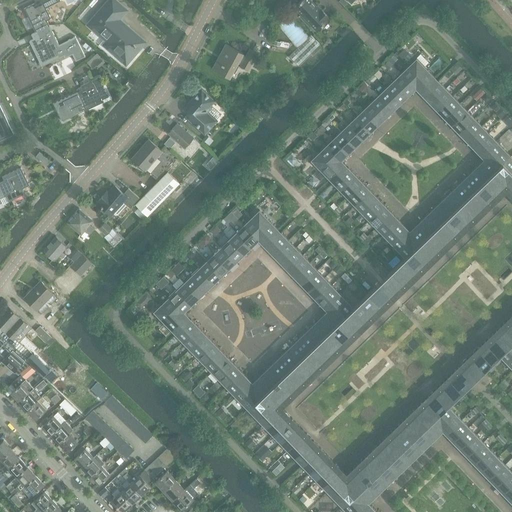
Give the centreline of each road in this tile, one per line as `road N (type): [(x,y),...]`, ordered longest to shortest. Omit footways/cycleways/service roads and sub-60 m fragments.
road 1 (residential): [(84,180),(183,63),(215,0)]
road 2 (residential): [(0,284),(84,180)]
road 3 (residential): [(86,500),(140,448),(100,408)]
road 4 (residential): [(86,500),(0,406)]
